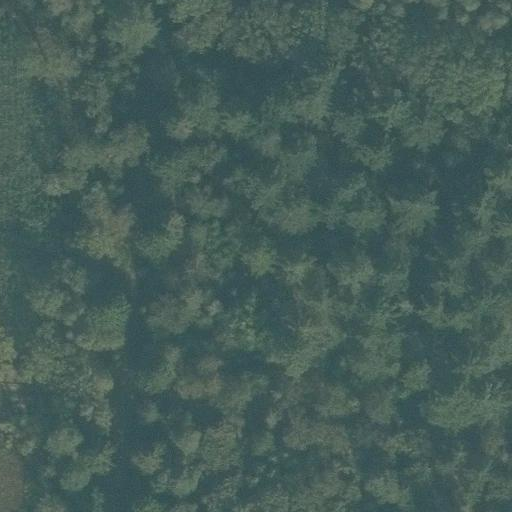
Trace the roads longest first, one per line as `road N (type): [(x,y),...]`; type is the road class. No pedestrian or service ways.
road 1 (track): [(136,0),(113,401)]
road 2 (track): [(113,401),(511,436)]
